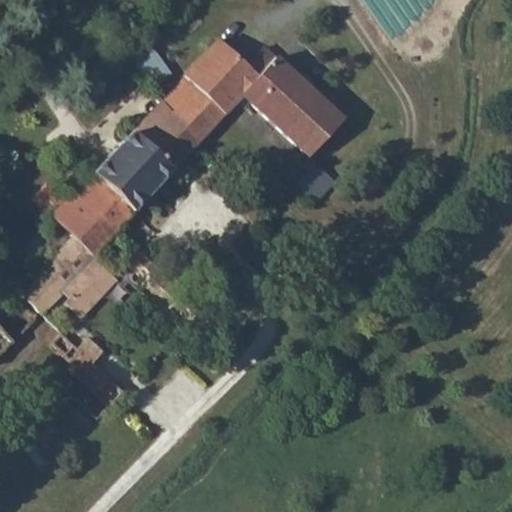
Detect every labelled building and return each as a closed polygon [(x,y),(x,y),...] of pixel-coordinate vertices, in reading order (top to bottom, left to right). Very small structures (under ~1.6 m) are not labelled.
[(170,109),(192,145),(241,97),(304,154),(337,117),(271,58),(259,47),(250,57),(260,66),(253,73),(217,40),(181,76),(191,87),(170,109)] [(133,57),(150,81),(166,71),(147,45),(133,57)] [(16,287),(42,311),(63,290),(69,296),(65,301),(78,315),(114,275),(91,254),(189,148),(192,145),(170,109),(161,97),(50,215),(69,234),(16,287)] [(295,187),(307,196),(315,187),(315,177),(308,171),(295,187)] [(125,263),(143,279),(138,283),(165,308),(169,304),(187,320),(199,306),(137,251),(125,263)] [(0,325),(0,352),(13,339),(0,325)] [(74,359),(70,363),(111,402),(124,388),(63,330),(54,340),(74,359)]
